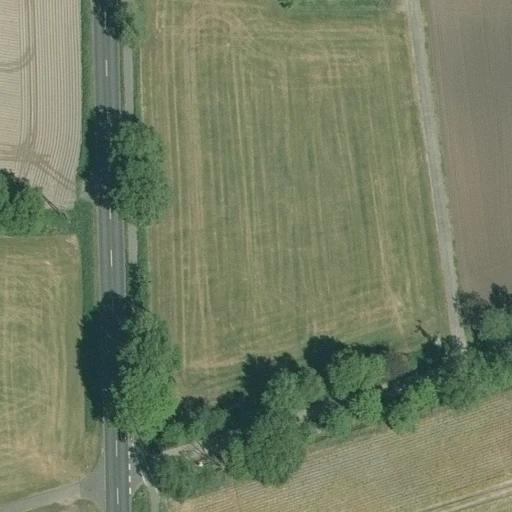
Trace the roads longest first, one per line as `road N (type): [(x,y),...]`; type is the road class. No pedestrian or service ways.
road 1 (tertiary): [(105,0),(117,473)]
road 2 (residential): [(117,473),(511,352)]
